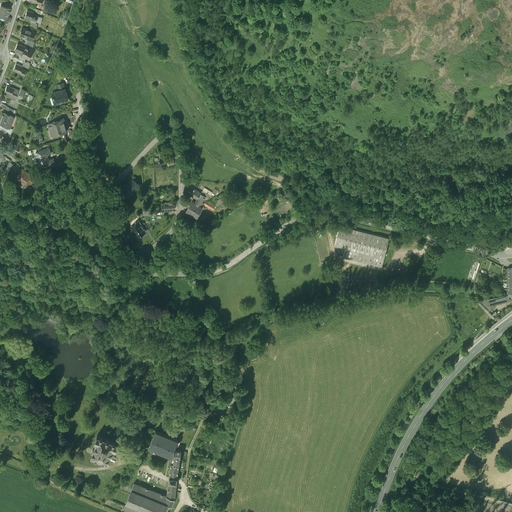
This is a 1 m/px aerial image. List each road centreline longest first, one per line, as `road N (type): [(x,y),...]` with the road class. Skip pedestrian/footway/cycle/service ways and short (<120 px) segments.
road 1 (unclassified): [(91,247),(122,269),(204,274),(302,214),(323,210),(489,256),(511,255)]
road 2 (residential): [(85,0),(72,74),(99,172),(119,175),(169,138),(178,147),(179,172),(172,232),(130,257),(91,247)]
road 3 (primary): [(377,511),(418,420),(467,358),(511,321)]
